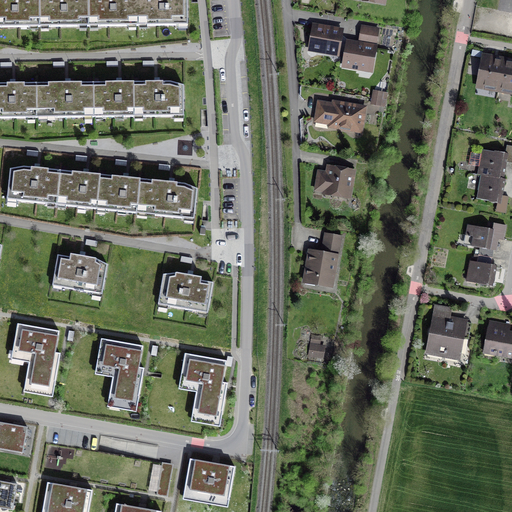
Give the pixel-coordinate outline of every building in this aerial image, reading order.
[(0,0),(0,27),(30,27),(30,22),(39,22),(39,0),(0,0)] [(79,21),(88,21),(88,0),(39,0),(39,22),(49,22),(49,27),(79,26),(79,21)] [(128,21),(138,21),(137,0),(88,0),(88,21),(98,21),(98,26),(129,26),(128,21)] [(137,0),(138,21),(147,21),(147,25),(177,25),(177,20),(188,20),(187,0),(137,0)] [(341,32),(315,27),(312,44),(318,45),(317,50),(337,53),(341,32)] [(376,37),(378,30),(363,27),(361,34),(376,37)] [(375,44),(376,37),(361,34),(360,42),(375,44)] [(375,48),(348,44),(345,65),(371,69),(375,48)] [(479,85),(498,89),(503,61),(484,57),(479,85)] [(498,89),(511,91),(511,62),(503,61),(498,89)] [(84,112),(93,112),(93,87),(88,87),(88,83),(66,83),(36,84),(36,87),(36,113),(55,113),(55,117),(84,117),(84,112)] [(134,117),(134,112),(134,86),(134,83),(120,83),(99,83),(99,87),(93,87),(93,112),(103,112),(103,117),(115,117),(115,112),(124,112),(124,117),(134,117)] [(134,86),(134,112),(143,112),(143,117),(174,116),(174,111),(184,111),(184,86),(170,83),(156,83),(139,83),(139,86),(134,86)] [(0,118),(27,118),(27,113),(36,113),(36,87),(31,87),(31,84),(13,84),(0,84),(0,118)] [(368,104),(368,108),(386,111),(388,91),(373,89),(371,105),(368,104)] [(334,106),(319,103),(317,118),(332,121),(331,125),(360,130),(364,109),(335,103),(334,106)] [(481,175),(485,176),(503,179),(505,168),(503,168),(504,161),(511,162),(511,146),(507,145),(505,154),(484,150),(483,153),(471,151),(469,163),(483,166),(481,175)] [(57,200),(60,175),(54,174),(54,170),(38,168),(24,167),(10,169),(7,195),(18,196),(17,201),(48,204),(48,199),(57,200)] [(353,171),(330,167),(329,173),(319,171),(316,187),(326,188),(325,193),(348,197),(353,171)] [(97,204),(100,179),(101,175),(87,173),(66,171),(66,175),(60,175),(57,200),(66,201),(66,206),(78,207),(78,202),(87,203),(86,208),(97,210),(97,204)] [(137,209),(141,179),(127,178),(106,175),(105,179),(100,179),(97,204),(106,205),(106,210),(118,212),(118,207),(127,208),(126,212),(137,214),(137,209)] [(500,195),(503,179),(485,176),(484,182),(481,181),(478,199),(498,203),(496,211),(506,213),(509,197),(500,195)] [(184,219),(185,214),(195,215),(197,189),(185,184),(170,183),(141,179),(137,209),(156,211),(155,215),(184,219)] [(496,231),(469,226),(467,235),(471,235),(469,246),(478,248),(477,255),(492,258),(494,251),(496,251),(498,243),(494,243),(496,231)] [(341,237),(325,234),(322,254),(310,252),(305,280),(331,285),(337,252),(339,252),(341,237)] [(93,288),(103,290),(108,265),(96,259),(80,256),(70,254),(70,257),(58,255),(53,281),(63,283),(62,287),(92,292),(93,288)] [(477,255),(476,262),(471,261),(468,276),(477,277),(475,283),(492,286),(495,272),(490,271),(492,258),(477,255)] [(199,306),(209,308),(214,283),(201,281),(201,277),(192,276),(177,273),(164,275),(159,299),(169,301),(168,306),(198,311),(199,306)] [(452,323),(434,319),(427,352),(446,356),(447,352),(459,355),(463,338),(469,340),(472,323),(453,319),(452,323)] [(510,325),(490,321),(489,329),(491,329),(486,353),(511,357),(511,336),(511,333),(508,332),(510,325)] [(56,353),(60,331),(18,324),(17,329),(22,330),(18,354),(31,356),(26,385),(50,389),(51,385),(55,385),(60,357),(60,354),(56,353)] [(139,369),(143,346),(101,339),(101,344),(106,345),(102,369),(114,371),(109,400),(134,404),(134,400),(138,401),(143,372),(144,369),(139,369)] [(326,342),(313,340),(311,361),(324,363),(326,342)] [(223,383),(227,361),(185,354),(184,359),(189,360),(185,383),(198,386),(193,415),(217,419),(218,415),(222,415),(227,387),(227,383),(223,383)] [(17,425),(0,422),(0,442),(21,447),(20,453),(23,453),(28,427),(17,425)] [(216,464),(190,459),(184,492),(208,496),(207,503),(212,504),(214,498),(229,500),(235,467),(216,464)] [(174,464),(162,462),(156,495),(168,497),(174,464)] [(7,482),(0,481),(0,501),(11,503),(9,509),(13,510),(17,484),(7,482)] [(76,488),(47,483),(42,511),(88,511),(92,491),(76,488)]
